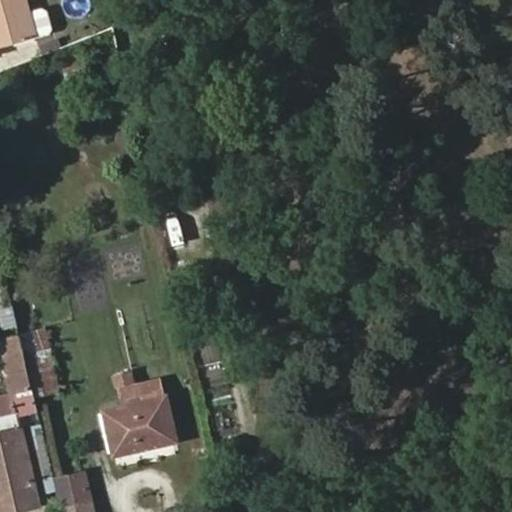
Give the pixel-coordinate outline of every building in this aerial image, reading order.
[(0,0),(0,56),(3,55),(1,50),(37,40),(26,0),(0,0)] [(48,5),(34,7),(37,34),(51,33),(48,5)] [(68,77),(82,76),(80,54),(66,55),(68,77)] [(28,329),(32,390),(55,389),(51,327),(28,329)] [(20,340),(0,344),(0,355),(8,393),(31,387),(20,340)] [(101,406),(111,450),(171,435),(160,390),(101,406)] [(0,410),(12,408),(8,393),(0,395),(0,410)] [(12,408),(0,410),(0,495),(30,489),(12,408)] [(56,472),(66,511),(92,511),(82,467),(56,472)] [(30,489),(0,495),(0,511),(34,504),(30,489)]
